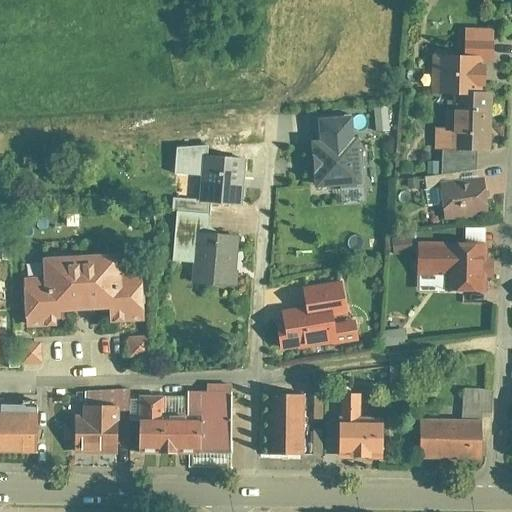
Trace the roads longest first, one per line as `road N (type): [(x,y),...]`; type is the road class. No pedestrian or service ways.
road 1 (residential): [(255,375),(0,382)]
road 2 (track): [(507,340),(255,375)]
road 3 (tertiary): [(251,498),(498,500)]
road 4 (residential): [(255,375),(277,138)]
road 5 (tertiary): [(0,493),(232,498)]
road 6 (residential): [(498,500),(507,340)]
road 7 (residential): [(251,498),(255,375)]
